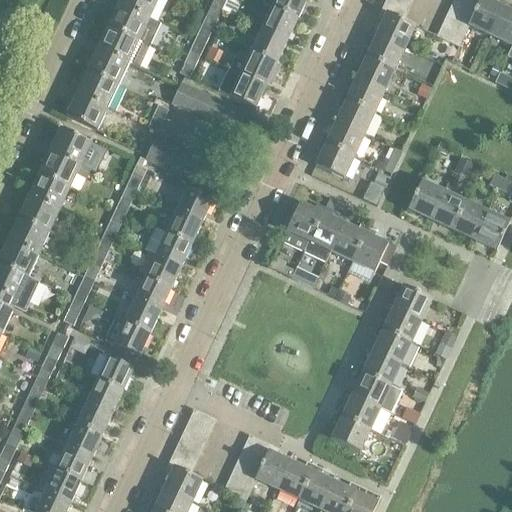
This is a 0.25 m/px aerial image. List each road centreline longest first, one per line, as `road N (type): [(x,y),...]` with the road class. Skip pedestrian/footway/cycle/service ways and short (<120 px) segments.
road 1 (residential): [(116,511),(358,0)]
road 2 (residential): [(0,179),(85,0)]
